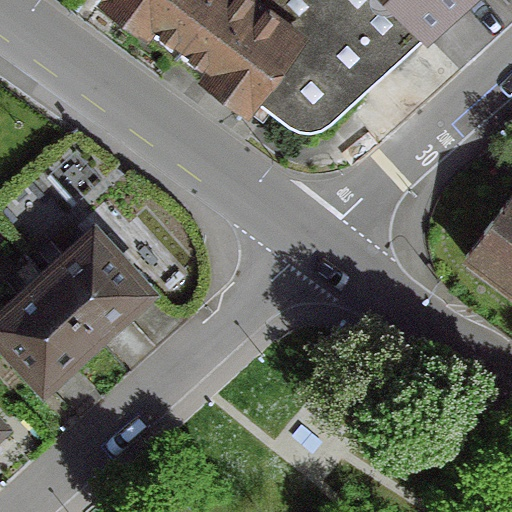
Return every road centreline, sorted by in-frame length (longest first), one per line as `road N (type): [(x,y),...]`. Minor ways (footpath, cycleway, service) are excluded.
road 1 (secondary): [(0,13),(322,246)]
road 2 (residential): [(29,511),(322,246)]
road 3 (residential): [(322,246),(511,73)]
road 4 (secondary): [(322,246),(511,376)]
